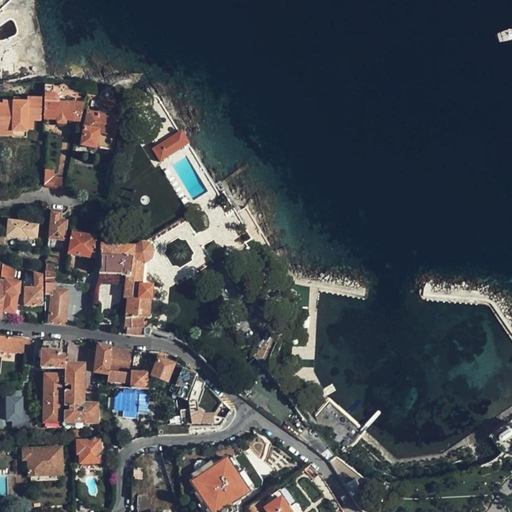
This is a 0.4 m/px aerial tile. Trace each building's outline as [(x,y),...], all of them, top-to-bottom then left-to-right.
[(54,94),(46,94),(46,122),(58,122),(58,125),(67,126),(67,124),(80,124),(84,104),(60,103),(60,99),(58,96),(54,94)] [(219,195),(182,134),(180,135),(157,99),(151,98),(146,100),(144,104),(144,110),(151,121),(165,144),(155,151),(179,191),(192,212),(186,216),(214,262),(251,239),(252,239),(253,238),(252,237),(251,237),(248,232),(248,231),(247,230),(246,230),(229,202),(230,201),(228,199),(228,200),(224,194),(225,193),(224,192),(222,193),(219,195)] [(0,103),(0,129),(33,130),(33,123),(42,123),(42,100),(36,100),(36,104),(0,103)] [(98,115),(106,117),(107,113),(105,110),(102,109),(99,111),(98,115)] [(118,120),(106,117),(98,115),(88,113),(81,145),(95,148),(95,146),(111,149),(118,120)] [(53,171),(46,170),(44,186),(67,190),(69,180),(54,177),(53,171)] [(60,223),(60,214),(51,213),(49,240),(64,242),(65,223),(60,223)] [(9,221),(7,238),(28,240),(28,237),(37,238),(38,226),(29,225),(30,223),(9,221)] [(67,255),(94,259),(97,237),(70,234),(67,255)] [(63,249),(64,242),(49,240),(48,247),(63,249)] [(149,245),(143,243),(141,243),(134,248),(123,247),(123,245),(112,244),(112,247),(101,246),(100,274),(122,276),(127,276),(126,286),(125,299),(128,299),(126,332),(127,332),(127,335),(147,337),(144,329),(149,327),(146,318),(150,318),(152,288),(143,287),(144,266),(152,260),(154,252),(149,245)] [(0,265),(0,319),(2,320),(3,314),(15,316),(20,284),(13,284),(15,269),(0,265)] [(47,272),(55,273),(56,265),(47,265),(47,272)] [(54,284),(55,273),(47,272),(46,283),(54,284)] [(42,277),(34,274),(33,290),(25,290),(24,307),(42,308),(42,277)] [(49,324),(64,326),(64,325),(65,319),(68,291),(54,290),(54,284),(46,283),(45,309),(50,309),(49,324)] [(0,337),(0,352),(29,355),(30,341),(0,337)] [(60,344),(43,342),(42,353),(51,353),(59,354),(60,344)] [(112,348),(99,347),(97,361),(110,362),(112,348)] [(132,353),(112,350),(110,362),(109,371),(129,373),(132,353)] [(42,353),(42,369),(50,369),(51,366),(51,353),(42,353)] [(59,354),(51,353),(51,366),(60,366),(60,357),(61,354),(59,354)] [(167,384),(177,356),(161,354),(158,361),(151,358),(151,369),(155,371),(152,379),(167,384)] [(66,366),(66,357),(60,357),(60,366),(51,366),(50,369),(65,370),(66,366)] [(169,382),(177,384),(184,363),(177,360),(169,382)] [(109,371),(110,362),(97,361),(96,372),(108,373),(109,371)] [(84,367),(66,366),(65,370),(65,423),(97,424),(97,405),(84,405),(84,367)] [(187,402),(197,376),(182,370),(177,384),(176,388),(173,387),(170,393),(178,396),(177,398),(187,402)] [(128,385),(129,375),(108,373),(107,383),(128,385)] [(148,375),(132,374),(132,389),(147,389),(148,375)] [(46,423),(61,424),(62,377),(46,376),(44,422),(44,423),(46,423)] [(205,383),(198,377),(189,402),(190,412),(191,426),(213,425),(213,417),(203,417),(198,414),(197,406),(203,390),(202,390),(205,383)] [(138,395),(138,391),(123,390),(123,395),(119,394),(119,398),(115,398),(115,399),(115,410),(115,412),(123,412),(123,417),(137,419),(138,413),(147,413),(148,396),(138,395)] [(7,400),(8,410),(21,409),(20,399),(7,400)] [(340,455),(362,432),(329,403),(308,426),(340,455)] [(31,422),(31,411),(22,412),(21,409),(8,410),(8,421),(13,421),(14,429),(31,428),(31,422)] [(190,426),(191,426),(190,412),(180,413),(181,426),(190,426)] [(31,430),(45,429),(46,423),(44,423),(44,422),(31,422),(31,428),(31,430)] [(511,426),(510,424),(490,437),(501,454),(511,447),(511,426)] [(191,434),(190,426),(181,426),(156,427),(156,436),(191,434)] [(0,432),(0,441),(14,441),(13,432),(0,432)] [(211,462),(207,465),(204,463),(200,462),(195,464),(193,468),(196,472),(190,475),(193,481),(191,482),(197,493),(194,495),(204,511),(235,511),(232,506),(262,487),(262,483),(283,471),(264,441),(257,436),(249,441),(256,452),(244,460),(241,455),(229,462),(227,460),(215,467),(211,462)] [(100,442),(78,443),(79,457),(80,457),(81,465),(104,464),(103,454),(101,455),(100,442)] [(61,449),(24,451),(24,462),(28,462),(29,476),(63,474),(61,449)] [(325,486),(321,479),(317,482),(321,489),(325,486)] [(351,496),(362,490),(355,479),(345,486),(351,496)] [(362,490),(351,496),(362,511),(362,510),(366,511),(370,511),(371,511),(375,511),(383,494),(372,490),(368,499),(362,490)] [(288,511),(280,499),(265,509),(267,511),(288,511)] [(265,506),(260,500),(246,510),(247,511),(262,511),(263,511),(262,509),(265,506)]
